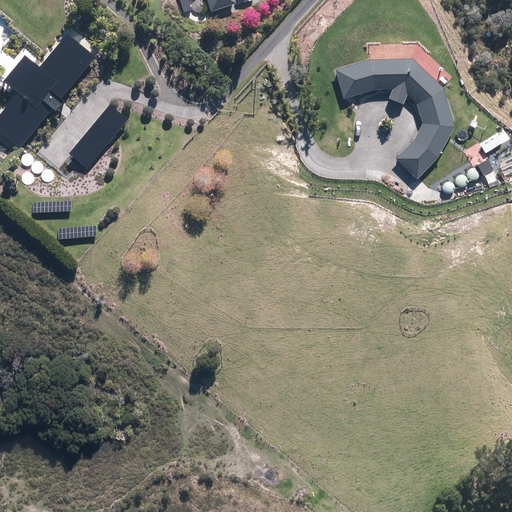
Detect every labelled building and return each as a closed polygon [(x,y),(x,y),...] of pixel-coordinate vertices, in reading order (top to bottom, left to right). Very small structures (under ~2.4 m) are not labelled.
[(208,10),(204,0),(183,0),(189,17),(208,10)] [(208,0),(211,11),(237,2),(236,0),(208,0)] [(0,107),(0,132),(18,148),(94,56),(64,31),(0,107)] [(370,59),(338,68),(345,98),(376,88),(392,90),(390,97),(404,104),(407,98),(415,102),(422,124),(416,139),(398,157),(418,178),(439,157),(456,126),(445,88),(413,59),(412,44),(370,47),(370,59)] [(67,152),(85,168),(126,118),(107,103),(67,152)] [(481,176),(473,164),(451,179),(459,190),(481,176)]
